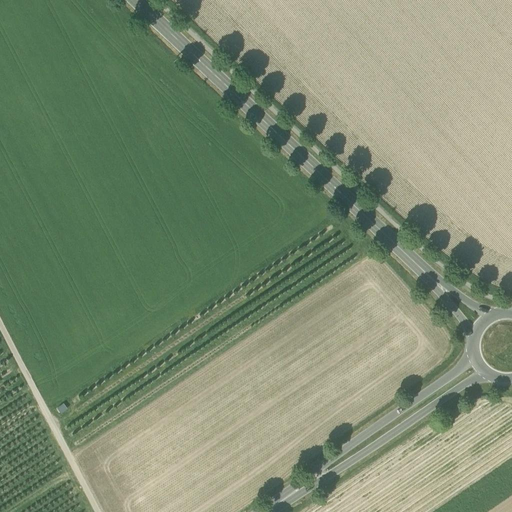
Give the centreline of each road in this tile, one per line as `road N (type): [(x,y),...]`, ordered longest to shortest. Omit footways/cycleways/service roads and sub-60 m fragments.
road 1 (secondary): [(136,0),(433,280)]
road 2 (primary): [(286,497),(487,374)]
road 3 (primary): [(472,353),(286,497)]
road 4 (track): [(0,323),(98,511)]
